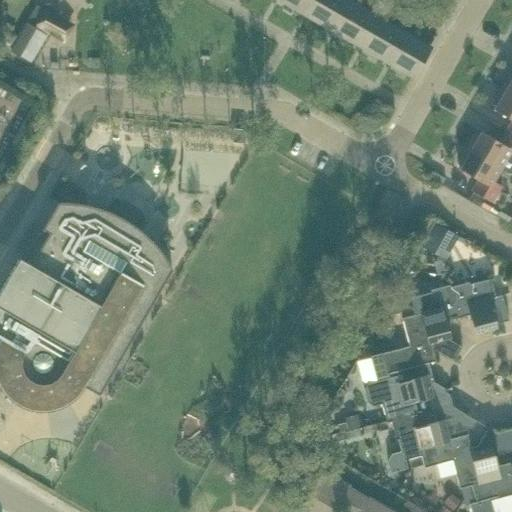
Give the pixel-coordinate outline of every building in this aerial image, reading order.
[(298,11),(304,0),(285,0),(284,3),(298,11)] [(312,20),(323,0),(304,0),(298,11),(312,20)] [(326,28),(342,0),(323,0),(312,20),(326,28)] [(340,36),(358,6),(348,0),(342,0),(326,28),(340,36)] [(355,44),(372,14),(358,6),(340,36),(355,44)] [(75,24),(45,7),(35,25),(64,43),(75,24)] [(369,52),(386,22),(372,14),(355,44),(369,52)] [(27,22),(10,51),(31,63),(47,35),(27,22)] [(383,60),(400,30),(386,22),(369,52),(383,60)] [(397,68),(414,38),(400,30),(383,60),(397,68)] [(412,77),(429,47),(414,38),(397,68),(412,77)] [(89,59),(88,67),(99,68),(99,59),(89,59)] [(511,73),(510,73),(501,89),(511,95),(511,73)] [(511,95),(501,89),(492,105),(495,107),(493,110),(511,121),(511,129),(510,134),(511,135),(511,95)] [(233,126),(232,132),(232,140),(244,141),(245,127),(233,126)] [(511,135),(510,134),(503,145),(481,132),(479,135),(476,133),(467,149),(501,169),(511,174),(511,135)] [(494,181),(501,169),(467,149),(458,164),(461,166),(459,169),(478,180),(471,191),(493,203),(502,186),(494,181)] [(429,181),(440,187),(445,179),(434,173),(429,181)] [(157,295),(172,269),(167,259),(160,251),(153,242),(146,235),(138,228),(129,222),(120,217),(110,212),(100,208),(90,205),(79,203),(68,202),(58,202),(42,229),(48,233),(23,277),(14,272),(0,296),(0,387),(1,389),(6,395),(12,401),(19,405),(26,408),(34,410),(41,411),(49,410),(57,408),(64,405),(71,401),(77,396),(82,390),(148,289),(157,295)] [(437,224),(427,241),(438,247),(448,244),(454,234),(437,224)] [(471,248),(459,251),(464,273),(475,271),(471,248)] [(509,321),(504,300),(503,295),(496,297),(491,279),(470,285),(470,283),(451,287),(458,316),(457,316),(458,318),(471,315),(476,333),(497,328),(496,324),(509,321)] [(451,287),(451,285),(431,290),(431,293),(410,298),(412,306),(408,307),(410,316),(415,315),(423,313),(433,351),(436,350),(452,359),(457,358),(463,347),(451,341),(445,319),(457,316),(458,316),(451,287)] [(436,361),(433,351),(423,313),(415,315),(410,316),(408,307),(403,308),(406,317),(403,318),(410,346),(382,353),(388,373),(402,369),(406,381),(428,376),(432,374),(429,363),(436,361)] [(382,402),(387,422),(392,421),(392,420),(422,412),(422,411),(418,413),(414,401),(446,392),(445,388),(434,382),(432,374),(428,376),(406,381),(402,369),(388,373),(382,353),(370,356),(376,381),(367,384),(365,388),(368,402),(373,405),(382,402)] [(422,412),(392,420),(392,421),(397,439),(399,439),(403,452),(405,460),(408,459),(410,468),(424,464),(420,448),(454,439),(452,431),(459,420),(458,417),(426,425),(422,412)] [(346,418),(349,429),(360,426),(357,415),(346,418)] [(471,448),(472,448),(468,436),(469,435),(477,421),(466,415),(458,417),(459,420),(452,431),(454,439),(420,448),(424,464),(425,467),(453,460),(460,488),(461,492),(474,489),(472,484),(480,482),(471,448)] [(511,494),(511,471),(510,463),(497,466),(488,434),(485,435),(478,446),(472,448),(471,448),(480,482),(472,484),(474,489),(461,492),(464,505),(470,504),(472,511),(493,511),(490,498),(498,496),(499,498),(511,494)] [(394,454),(388,463),(391,473),(407,469),(405,460),(403,452),(394,454)] [(395,511),(369,497),(368,499),(350,488),(351,486),(325,471),(302,510),(305,511),(335,511),(336,510),(339,511),(395,511)] [(448,505),(453,509),(461,500),(455,496),(448,505)]
